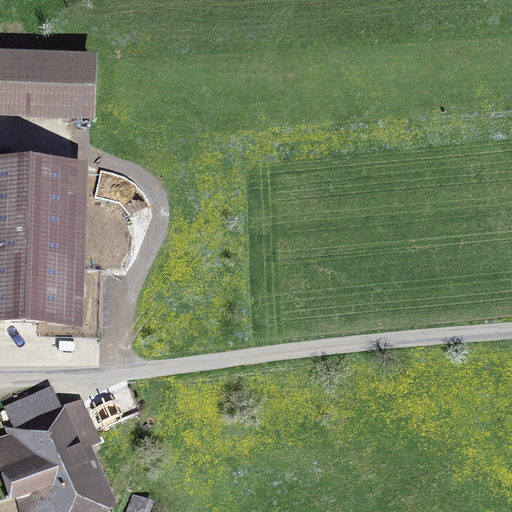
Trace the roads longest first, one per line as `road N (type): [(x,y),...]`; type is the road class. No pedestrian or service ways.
road 1 (unclassified): [(0,381),(511,330)]
road 2 (track): [(121,373),(118,319),(156,221),(154,194),(106,159),(0,146)]
